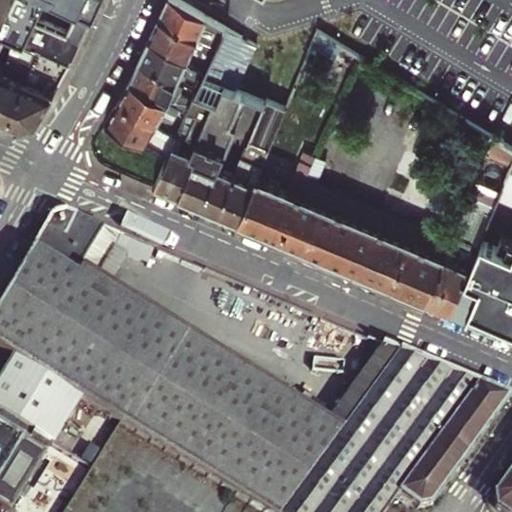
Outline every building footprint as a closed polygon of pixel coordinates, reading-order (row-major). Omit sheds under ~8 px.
[(0,0),(0,25),(11,0),(0,0)] [(39,48),(72,62),(100,0),(11,0),(0,25),(0,31),(8,35),(17,38),(26,42),(39,48)] [(206,14),(176,0),(166,0),(158,18),(215,44),(221,30),(203,22),(206,14)] [(148,39),(187,56),(206,65),(215,44),(158,18),(148,39)] [(0,77),(3,71),(0,70),(0,52),(8,35),(0,31),(0,77)] [(187,56),(148,39),(139,58),(198,85),(201,78),(203,71),(184,63),(187,56)] [(39,48),(32,64),(7,122),(23,129),(36,124),(72,62),(39,48)] [(10,54),(3,71),(0,77),(0,119),(7,122),(32,64),(10,54)] [(198,85),(139,58),(129,81),(168,99),(172,90),(192,99),(198,85)] [(196,155),(179,196),(202,206),(218,168),(235,127),(230,125),(242,95),(201,78),(198,85),(192,99),(188,108),(197,113),(187,137),(195,141),(190,153),(196,155)] [(129,81),(116,104),(179,130),(185,115),(171,109),(164,106),(168,99),(129,81)] [(164,106),(171,109),(175,102),(168,99),(164,106)] [(179,130),(116,104),(106,121),(171,148),(179,130)] [(266,106),(251,142),(270,150),(285,113),(266,106)] [(155,186),(179,196),(196,155),(190,153),(195,141),(187,137),(197,113),(188,108),(185,115),(179,130),(171,148),(155,186)] [(487,156),(511,166),(511,148),(495,139),(487,156)] [(235,175),(219,213),(239,221),(258,178),(270,150),(251,142),(249,148),(247,147),(235,175)] [(288,191),(258,178),(239,221),(426,301),(444,257),(310,200),(315,187),(326,161),(316,159),(304,152),(301,161),(288,191)] [(235,175),(218,168),(202,206),(219,213),(235,175)] [(482,240),(503,192),(477,181),(470,198),(469,198),(458,226),(450,244),(444,257),(426,301),(451,312),(464,282),(482,240)] [(437,239),(315,187),(310,200),(444,257),(450,244),(437,239)] [(470,198),(456,192),(444,220),(458,226),(469,198),(470,198)] [(67,212),(50,216),(43,228),(64,238),(74,215),(67,212)] [(78,279),(83,269),(106,229),(74,215),(64,238),(43,228),(0,302),(142,390),(173,339),(78,279)] [(511,253),(482,240),(464,282),(479,288),(466,318),(511,337),(511,253)] [(318,425),(325,417),(83,269),(78,279),(173,339),(318,425)] [(479,288),(464,282),(451,312),(466,318),(479,288)] [(120,425),(142,390),(0,302),(0,350),(15,359),(78,399),(120,425)] [(318,425),(173,339),(142,390),(120,425),(122,426),(253,507),(261,511),(385,511),(393,502),(475,387),(400,355),(354,412),(350,409),(330,432),(318,425)] [(382,347),(325,417),(318,425),(330,432),(350,409),(354,412),(400,355),(382,347)] [(78,399),(15,359),(0,383),(0,409),(3,413),(28,428),(19,446),(25,450),(41,422),(58,432),(78,399)] [(475,387),(393,502),(406,511),(410,506),(418,511),(430,508),(507,401),(475,387)] [(0,511),(9,511),(58,432),(41,422),(25,450),(19,446),(28,428),(3,413),(0,409),(0,511)] [(511,511),(511,471),(493,498),(496,510),(498,511),(511,511)]
